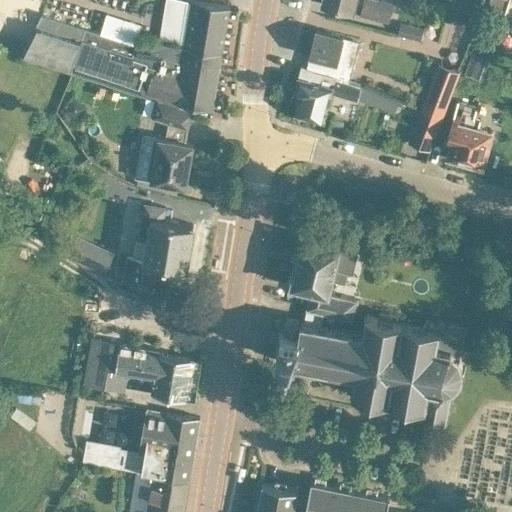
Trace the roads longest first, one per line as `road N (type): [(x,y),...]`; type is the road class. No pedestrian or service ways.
road 1 (tertiary): [(205,511),(257,140)]
road 2 (unclassified): [(511,210),(257,140)]
road 3 (tertiary): [(257,140),(255,67),(266,0)]
